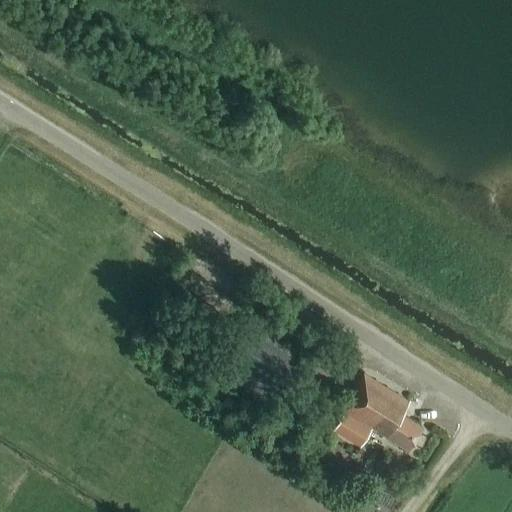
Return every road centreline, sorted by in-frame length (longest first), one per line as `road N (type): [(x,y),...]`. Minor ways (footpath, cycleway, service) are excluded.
road 1 (unclassified): [(511,432),(0,102)]
road 2 (track): [(478,411),(409,511)]
